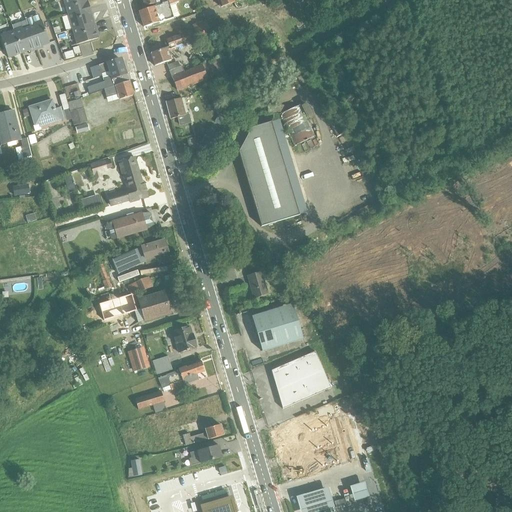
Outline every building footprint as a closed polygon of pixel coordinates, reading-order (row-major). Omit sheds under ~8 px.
[(86,1),(85,0),(64,0),(63,0),(68,15),(89,9),(87,1),(86,1)] [(170,0),(164,3),(156,6),(139,12),(143,28),(159,23),(159,22),(178,16),(174,3),(181,1),(180,0),(170,0)] [(207,0),(208,0),(209,2),(213,0),(216,10),(234,3),(236,9),(245,6),(243,0),(244,0),(207,0)] [(72,29),(93,23),(91,16),(89,9),(68,15),(72,29)] [(39,14),(25,19),(28,28),(36,51),(43,48),(42,46),(49,44),(39,14)] [(164,40),(167,50),(189,43),(223,31),(218,16),(192,25),(194,29),(164,40)] [(314,17),(302,23),(305,27),(316,20),(314,17)] [(276,44),(263,28),(263,27),(256,18),(242,30),(257,49),(262,44),(268,51),(276,44)] [(97,39),(95,31),(96,31),(93,23),(72,29),(77,45),(88,42),(98,39),(98,38),(97,39)] [(36,51),(28,28),(24,29),(23,26),(13,30),(22,54),(29,51),(30,53),(36,51)] [(0,36),(8,59),(22,54),(13,30),(0,35),(0,36)] [(178,49),(178,51),(190,47),(189,43),(167,50),(150,55),(154,67),(171,61),(168,53),(178,49)] [(72,51),(64,53),(65,60),(74,58),(72,51)] [(104,82),(87,88),(89,95),(104,90),(129,82),(122,61),(118,59),(90,68),(93,79),(102,76),(101,74),(108,72),(110,76),(103,78),(104,82)] [(202,64),(207,77),(225,72),(220,59),(202,64)] [(171,77),(184,72),(181,66),(180,67),(178,61),(167,65),(169,70),(171,77)] [(207,77),(202,64),(184,72),(171,77),(177,92),(208,80),(207,77)] [(119,100),(134,96),(130,82),(129,82),(104,90),(108,103),(119,100)] [(266,88),(255,98),(260,103),(270,93),(266,88)] [(71,120),(67,103),(65,94),(59,96),(63,111),(66,120),(67,121),(71,120)] [(166,103),(170,120),(178,118),(180,126),(194,122),(194,119),(193,113),(189,114),(188,114),(184,98),(181,99),(166,103)] [(67,103),(71,120),(73,126),(87,122),(81,99),(67,103)] [(40,128),(66,120),(63,111),(62,111),(61,107),(55,109),(52,101),(29,108),(34,126),(33,126),(35,132),(41,130),(40,128)] [(307,103),(301,107),(307,119),(313,116),(307,103)] [(283,105),(267,107),(268,114),(285,111),(283,105)] [(298,105),(281,113),(296,145),(313,137),(298,105)] [(32,156),(27,138),(20,140),(13,111),(0,114),(0,140),(1,146),(21,141),(22,147),(15,149),(19,165),(26,164),(25,163),(31,161),(30,156),(32,156)] [(221,124),(225,117),(220,114),(215,120),(221,124)] [(271,123),(299,215),(306,213),(279,121),(271,123)] [(299,215),(271,123),(251,129),(238,152),(261,227),(299,215)] [(88,124),(77,127),(79,134),(90,131),(88,124)] [(28,136),(31,145),(37,143),(35,135),(28,136)] [(194,138),(187,140),(189,151),(197,149),(194,138)] [(127,189),(106,195),(110,207),(129,201),(130,203),(148,198),(142,182),(141,182),(134,157),(118,162),(127,189)] [(104,161),(89,165),(93,177),(94,176),(96,183),(103,181),(101,174),(108,172),(107,169),(112,168),(110,160),(104,162),(104,161)] [(71,176),(64,179),(68,194),(76,191),(71,176)] [(28,185),(12,187),(13,196),(29,194),(28,185)] [(98,195),(80,201),(83,211),(101,206),(98,195)] [(35,213),(26,216),(28,223),(37,220),(35,213)] [(147,230),(142,213),(133,215),(133,214),(126,216),(127,217),(112,221),(106,224),(111,241),(117,239),(147,231),(147,230)] [(142,213),(147,230),(154,225),(150,214),(142,213)] [(145,265),(157,262),(158,266),(171,262),(164,241),(140,247),(140,248),(136,250),(135,249),(112,260),(118,275),(145,263),(145,265)] [(97,270),(99,274),(100,273),(103,281),(98,283),(101,289),(104,288),(105,290),(111,287),(102,264),(97,266),(98,269),(97,270)] [(254,299),(268,295),(262,272),(247,276),(254,299)] [(132,297),(153,288),(149,277),(127,286),(132,297)] [(294,294),(292,286),(289,287),(282,288),(284,297),(291,295),(294,294)] [(107,305),(113,321),(134,312),(138,323),(143,321),(171,314),(164,293),(138,300),(140,309),(136,311),(130,295),(107,305)] [(113,321),(107,305),(98,309),(100,316),(93,319),(96,325),(103,323),(104,325),(113,321)] [(292,305),(251,317),(262,352),(303,340),(292,305)] [(189,327),(171,332),(178,354),(195,348),(195,347),(196,347),(192,335),(191,335),(189,327)] [(127,352),(133,372),(149,367),(143,347),(127,352)] [(250,354),(253,363),(261,361),(257,351),(250,354)] [(282,409),(330,388),(315,352),(271,371),(282,409)] [(167,357),(152,362),(156,375),(172,370),(167,357)] [(166,376),(158,379),(162,389),(170,386),(171,391),(184,386),(184,385),(198,381),(196,375),(204,372),(200,361),(178,369),(179,371),(166,375),(166,376)] [(352,396),(349,398),(351,403),(354,402),(355,403),(368,398),(364,390),(351,395),(352,396)] [(161,391),(135,399),(138,410),(153,406),(155,414),(166,411),(161,391)] [(331,419),(303,428),(318,480),(346,472),(331,419)] [(185,446),(223,436),(220,425),(204,430),(206,433),(190,438),(189,434),(182,435),(185,446)] [(189,459),(191,466),(222,458),(218,446),(190,453),(191,458),(189,459)] [(129,469),(129,478),(141,476),(139,460),(131,461),(132,469),(129,469)] [(356,500),(371,495),(365,480),(351,485),(356,500)] [(328,492),(297,501),(299,511),(332,511),(334,511),(328,492)] [(344,496),(335,499),(337,505),(346,502),(344,496)]
